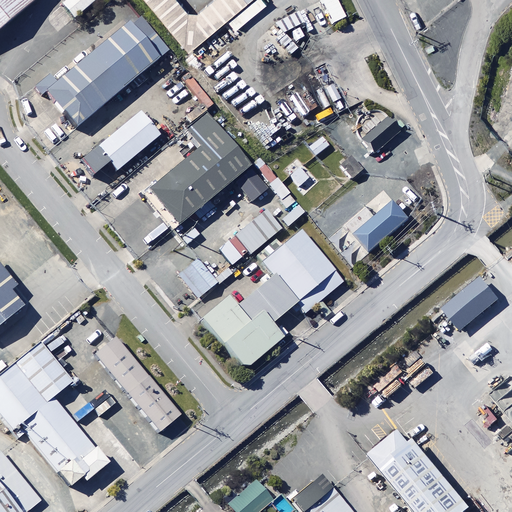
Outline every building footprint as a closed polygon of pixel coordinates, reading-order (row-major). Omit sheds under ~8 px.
[(0,0),(0,40),(46,2),(44,0),(0,0)] [(71,0),(63,7),(75,21),(99,0),(71,0)] [(142,0),(188,55),(249,5),(244,0),(215,0),(191,20),(174,0),(142,0)] [(346,20),(336,0),(328,0),(322,3),(334,26),(346,20)] [(305,25),(299,14),(276,25),(281,36),(305,25)] [(164,64),(135,28),(45,101),(75,137),(164,64)] [(153,100),(159,107),(190,81),(184,74),(153,100)] [(198,106),(175,125),(181,132),(212,107),(194,85),(186,91),(198,106)] [(341,101),(334,86),(326,90),(333,105),(341,101)] [(304,121),(309,130),(324,122),(319,113),(304,121)] [(160,139),(141,115),(82,163),(95,179),(111,166),(117,174),(160,139)] [(401,134),(388,119),(362,143),(375,158),(401,134)] [(245,180),(199,124),(186,135),(199,151),(141,199),(174,239),(245,180)] [(329,148),(321,138),(308,149),(315,158),(329,148)] [(131,179),(138,187),(168,162),(161,154),(131,179)] [(312,176),(296,160),(284,171),(300,188),(312,176)] [(361,174),(350,161),(341,169),(352,182),(361,174)] [(295,204),(278,180),(269,187),(286,211),(295,204)] [(368,212),(348,229),(372,256),(412,221),(405,213),(409,209),(401,199),(376,221),(368,212)] [(283,220),(289,228),(304,215),(298,207),(283,220)] [(282,231),(267,213),(219,252),(232,268),(249,253),(252,256),(282,231)] [(344,287),(300,234),(257,270),(270,285),(236,312),(229,303),(203,324),(247,377),(287,344),(272,326),(291,310),(301,322),(344,287)] [(217,286),(198,261),(179,277),(198,301),(217,286)] [(0,333),(27,312),(0,279),(0,333)] [(501,303),(482,280),(442,314),(461,337),(501,303)] [(180,426),(113,345),(95,360),(161,441),(180,426)] [(74,392),(41,352),(0,384),(0,421),(15,440),(21,435),(52,409),(74,392)] [(93,459),(52,409),(21,435),(62,485),(93,459)] [(469,511),(406,438),(376,464),(417,511),(469,511)] [(0,511),(29,511),(35,508),(0,465),(0,511)] [(265,511),(273,506),(256,487),(228,511),(265,511)] [(346,511),(333,495),(312,511),(346,511)]
